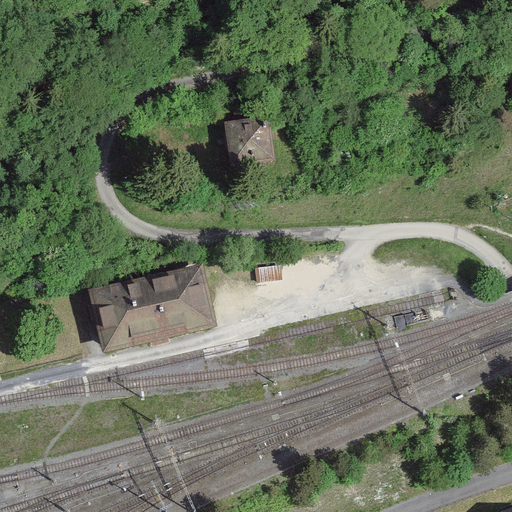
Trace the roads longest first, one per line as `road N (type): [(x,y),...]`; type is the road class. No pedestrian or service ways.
road 1 (track): [(497,0),(430,28),(154,91),(110,131),(102,155),(106,196),(148,230),(181,238),(363,232)]
road 2 (track): [(0,387),(340,310),(360,274),(363,232)]
road 3 (unclassified): [(363,232),(466,238),(511,278)]
